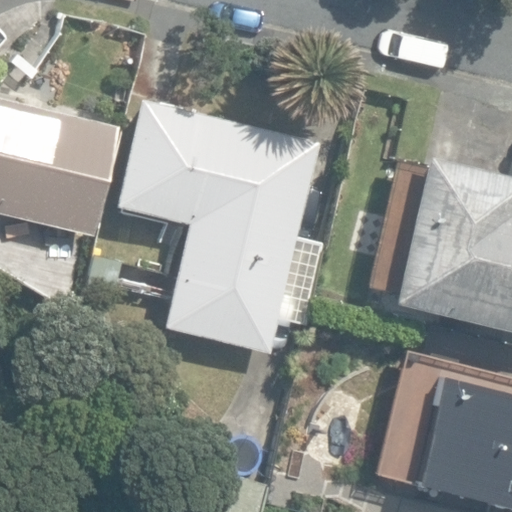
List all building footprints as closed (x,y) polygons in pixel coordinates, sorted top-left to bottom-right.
[(0,212),(87,233),(113,125),(0,97),(0,212)] [(156,325),(262,350),(270,317),(300,324),(320,241),(291,234),(313,140),(132,98),(108,204),(180,221),(156,325)] [(382,299),(511,330),(511,176),(416,153),(382,299)] [(405,479),(511,506),(511,392),(433,373),(405,479)] [(178,511),(256,511),(265,481),(193,461),(178,511)]
